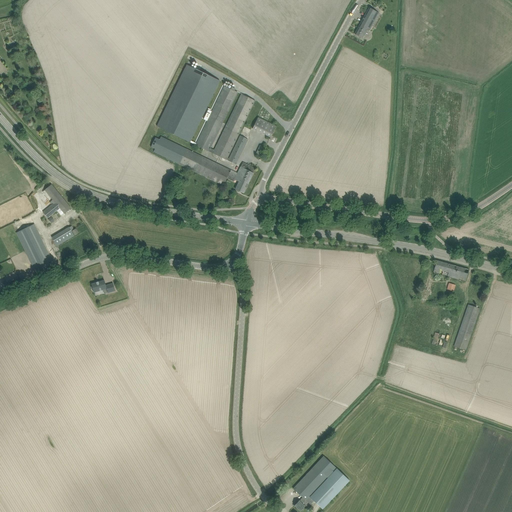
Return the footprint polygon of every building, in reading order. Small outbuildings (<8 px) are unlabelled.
[(370,31),(379,13),(369,8),(355,34),(363,38),(368,30),(370,31)] [(187,65),(157,127),(190,143),(191,141),(219,81),(199,71),(190,67),(187,65)] [(191,141),(190,143),(195,145),(198,147),(197,149),(202,152),(204,149),(236,165),(248,140),(240,136),(240,135),(229,158),(228,158),(255,101),(241,94),(226,125),(214,150),(211,148),(223,123),(238,92),(235,91),(236,89),(232,87),(231,89),(230,88),(224,85),(212,111),(208,110),(204,119),(207,121),(196,143),(191,141)] [(276,126),(258,118),(253,129),(271,137),(276,126)] [(243,162),(238,173),(237,175),(230,172),(231,170),(201,156),(186,149),(161,137),(160,139),(156,137),(151,147),(155,149),(154,152),(179,164),(195,171),(223,185),(227,178),(231,180),(232,177),(235,178),(235,180),(239,182),(235,189),(244,193),(256,169),(243,162)] [(266,148),(260,145),(255,154),(261,157),(266,148)] [(51,185),(48,188),(42,192),(52,205),(43,212),(48,218),(60,208),(65,214),(67,212),(71,209),(51,185)] [(52,261),(50,256),(34,224),(17,233),(34,269),(52,261)] [(72,231),(69,228),(69,227),(51,237),(57,246),(74,236),(72,231)] [(442,275),(466,280),(469,268),(437,261),(434,273),(439,274),(440,270),(443,270),(442,275)] [(18,277),(15,272),(4,277),(8,283),(18,277)] [(107,288),(108,293),(115,291),(113,283),(106,285),(104,280),(92,284),(93,286),(91,287),(92,291),(94,290),(94,292),(103,289),(107,288)] [(447,289),(454,291),(456,284),(449,282),(447,289)] [(428,283),(426,283),(422,298),(427,299),(428,294),(431,294),(432,292),(426,290),(428,283)] [(467,350),(479,307),(467,304),(455,346),(467,350)] [(437,345),(441,334),(435,332),(432,343),(437,345)] [(310,504),(312,502),(314,501),(320,506),(323,509),(350,481),(338,470),(336,468),(323,456),(312,469),(297,485),(293,488),(303,497),(299,501),(295,505),(301,511),(308,503),(310,504)]
